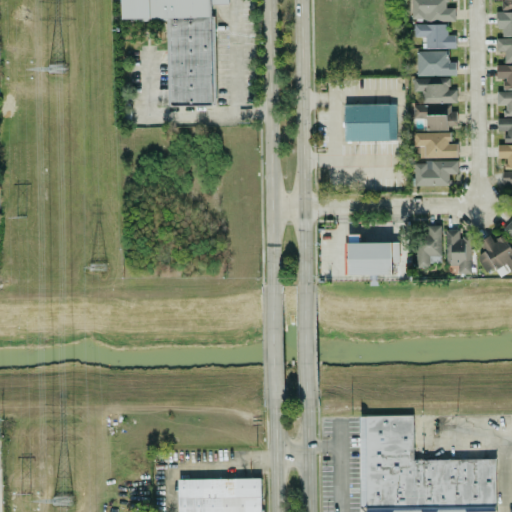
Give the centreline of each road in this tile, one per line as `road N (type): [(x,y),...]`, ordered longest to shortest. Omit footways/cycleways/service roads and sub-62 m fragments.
road 1 (residential): [(270,206),(482,208),(478,0)]
road 2 (secondary): [(305,286),(298,0)]
road 3 (secondary): [(266,0),(270,286)]
road 4 (secondary): [(270,286),(272,408)]
road 5 (secondary): [(306,406),(305,286)]
